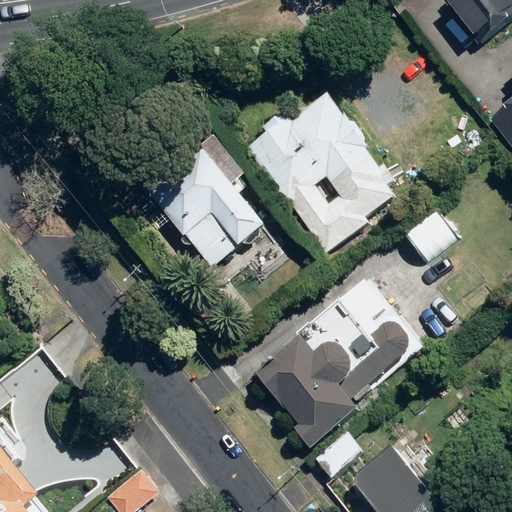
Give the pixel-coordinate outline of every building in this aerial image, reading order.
[(511,0),(460,0),(459,1),(486,39),(500,29),(503,32),(511,25),(511,0)] [(375,149),(379,146),(338,89),(298,117),(293,110),(269,127),(274,134),(254,148),(331,256),(377,224),(372,217),(402,196),(397,188),(404,183),(393,167),(389,169),(375,149)] [(511,108),(499,119),(511,136),(511,108)] [(244,183),(256,174),(225,134),(155,190),(218,269),(275,223),(244,183)] [(400,325),(399,325),(383,337),(376,328),(400,308),(378,280),(261,373),(290,410),(295,405),(309,423),(303,427),(322,450),(371,411),(362,398),(420,352),(420,351),(421,350),(421,348),(421,347),(422,346),(422,345),(422,344),(422,342),(422,341),(421,340),(421,339),(421,338),(420,337),(420,335),(419,334),(419,333),(418,332),(417,331),(416,330),(416,329),(415,329),(414,328),(413,327),(412,327),(411,326),(409,326),(408,325),(407,325),(406,325),(405,324),(404,324),(402,324),(401,324),(400,325)] [(376,452),(360,433),(325,460),(341,480),(376,452)] [(0,511),(57,511),(46,498),(50,496),(6,441),(0,445),(0,511)] [(385,511),(450,511),(456,507),(406,445),(363,480),(385,511)] [(142,511),(166,494),(148,470),(112,497),(123,511),(142,511)]
